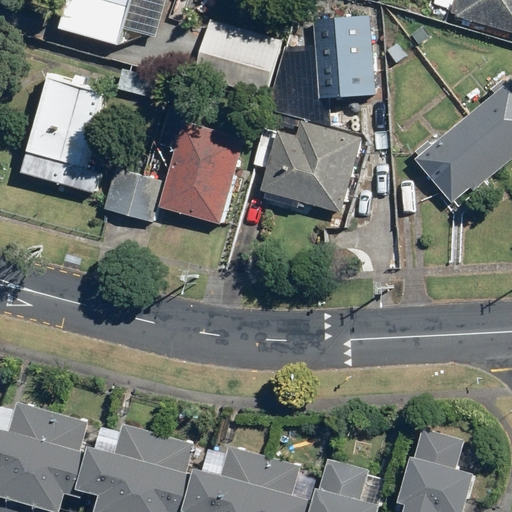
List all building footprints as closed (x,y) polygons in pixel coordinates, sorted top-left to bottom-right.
[(83,0),(76,24),(132,41),(145,0),(83,0)] [(511,0),(461,0),(460,5),(455,4),(451,20),(511,36),(511,0)] [(373,16),(318,20),(325,98),(380,93),(373,16)] [(290,39),(220,19),(205,72),(275,91),(290,39)] [(163,73),(131,67),(127,89),(159,95),(163,73)] [(119,89),(62,73),(34,168),(106,190),(112,170),(96,165),(119,89)] [(501,93),(471,116),(510,165),(511,162),(511,79),(498,90),(501,93)] [(510,165),(471,116),(437,143),(435,140),(420,152),(423,155),(420,157),(456,203),(477,186),(479,189),(510,165)] [(192,121),(167,207),(227,224),(252,138),(192,121)] [(270,191),(273,192),(272,197),(303,206),(305,200),(345,212),(367,139),(311,122),(306,139),(287,134),(270,191)] [(109,208),(157,222),(169,181),(122,167),(109,208)] [(29,400),(22,425),(4,419),(0,434),(0,463),(13,468),(7,489),(11,490),(6,511),(10,511),(63,511),(65,506),(77,509),(84,489),(95,493),(108,450),(92,445),(100,419),(29,400)] [(134,422),(127,446),(111,441),(99,483),(119,489),(112,511),(116,511),(188,511),(189,511),(192,511),(201,511),(213,471),(198,467),(205,441),(134,422)] [(476,438),(435,425),(423,462),(428,463),(419,491),(416,490),(408,511),(458,511),(459,510),(465,511),(480,511),(493,469),(469,461),(476,438)] [(242,445),(234,470),(217,464),(205,506),(224,511),(323,511),(328,497),(305,490),(313,465),(242,445)] [(342,457),(325,511),(392,511),(396,501),(373,494),(381,468),(342,457)]
